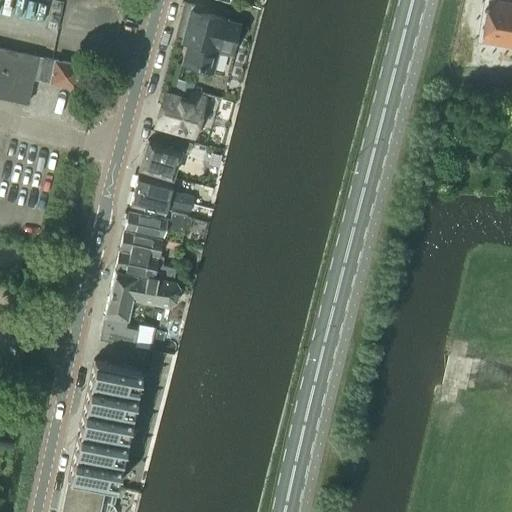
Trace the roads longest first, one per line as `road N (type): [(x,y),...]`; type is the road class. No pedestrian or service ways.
road 1 (primary): [(285,511),(413,0)]
road 2 (tertiary): [(33,511),(158,0)]
